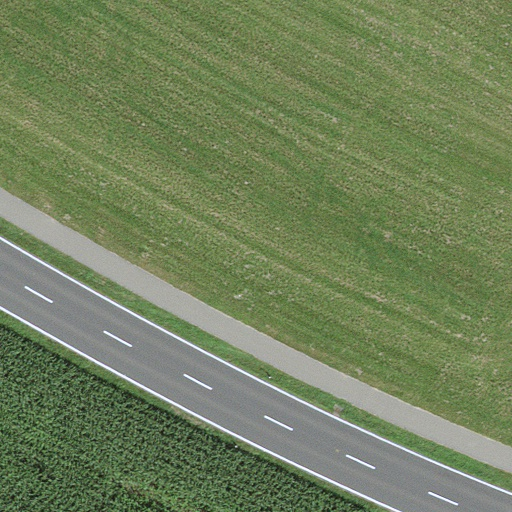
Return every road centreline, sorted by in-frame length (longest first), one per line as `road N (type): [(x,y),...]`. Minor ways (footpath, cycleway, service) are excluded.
road 1 (track): [(511,461),(259,348),(0,209)]
road 2 (primary): [(0,270),(254,412),(478,511)]
